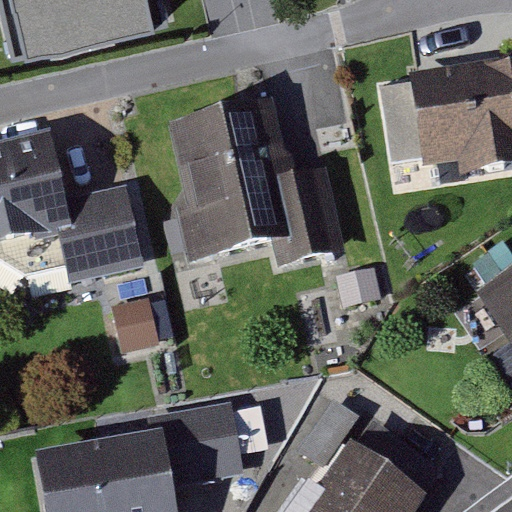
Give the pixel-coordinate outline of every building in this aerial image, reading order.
[(164,0),(0,0),(0,11),(12,63),(171,27),(164,0)] [(511,64),(415,84),(435,183),(511,167),(511,64)] [(273,103),(179,126),(213,262),(284,244),(290,271),(355,255),(335,171),(292,181),(273,103)] [(56,136),(0,148),(0,263),(68,248),(77,287),(151,270),(132,187),(70,201),(56,136)] [(167,349),(161,304),(117,310),(123,354),(167,349)] [(166,452),(57,468),(64,511),(180,511),(179,500),(254,489),(242,412),(162,424),(166,452)] [(431,511),(436,507),(368,448),(313,511),(431,511)]
